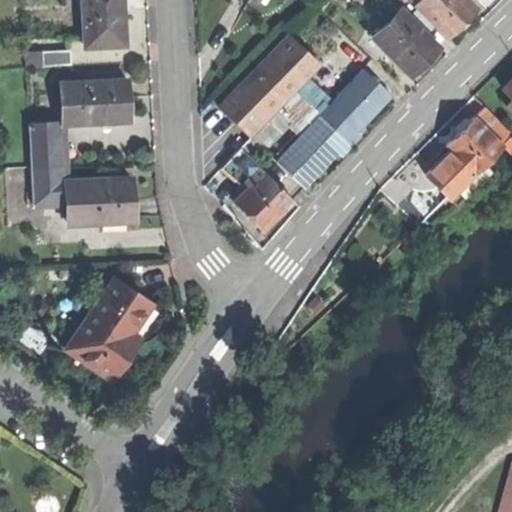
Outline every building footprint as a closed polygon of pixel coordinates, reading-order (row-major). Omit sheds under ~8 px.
[(126,0),(86,0),(88,43),(128,42),(127,11),(126,0)] [(437,24),(448,34),(464,17),(477,4),(473,0),(412,0),(417,5),(437,24)] [(417,5),(406,16),(426,35),(437,24),(417,5)] [(370,36),(409,74),(423,59),(437,45),(426,35),(406,16),(398,8),(370,36)] [(220,105),(248,133),(318,60),(290,33),(220,105)] [(43,51),(43,64),(74,63),(74,50),(43,51)] [(326,104),(318,113),(346,138),(354,129),(368,114),(388,92),(360,67),(326,104)] [(131,77),(65,80),(67,119),(132,117),(132,99),(131,77)] [(511,77),(503,86),(511,94),(511,77)] [(321,99),(313,108),(318,113),(326,104),(321,99)] [(484,103),(473,115),(500,143),(511,132),(484,103)] [(304,118),(309,123),(318,113),(313,108),(304,118)] [(276,159),(304,184),(325,161),(338,147),(346,138),(318,113),(309,123),(276,159)] [(452,170),(462,180),(500,143),(473,115),(470,118),(463,117),(459,121),(454,125),(456,133),(446,143),(451,148),(462,160),(452,170)] [(358,133),(354,129),(346,138),(350,141),(358,133)] [(341,151),(350,141),(346,138),(338,147),(341,151)] [(240,146),(233,154),(255,176),(263,169),(240,146)] [(447,195),(462,180),(452,170),(462,160),(451,148),(425,173),(447,195)] [(222,164),(245,187),(255,176),(233,154),(222,164)] [(33,200),(65,199),(65,177),(64,162),(32,163),(33,200)] [(232,199),(261,229),(276,214),(292,198),(263,169),(255,176),(245,187),(232,199)] [(103,176),(65,177),(65,199),(66,218),(99,217),(132,216),(131,196),(131,187),(131,175),(120,175),(103,176)] [(139,196),(131,196),(132,216),(99,217),(99,226),(140,225),(139,196)] [(65,345),(113,377),(133,346),(125,341),(152,300),(135,289),(114,275),(86,317),(84,315),(65,345)] [(162,307),(152,300),(125,341),(133,346),(135,347),(162,307)]
